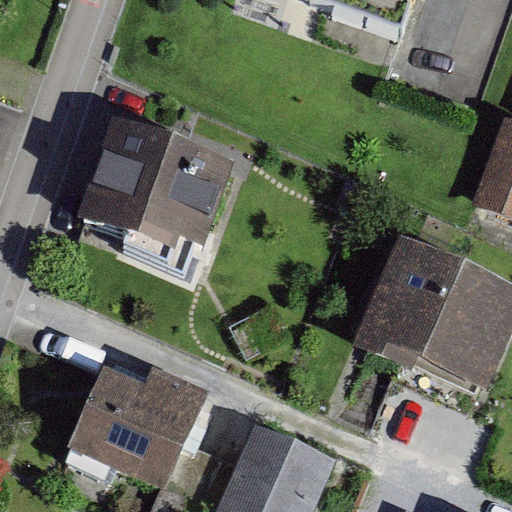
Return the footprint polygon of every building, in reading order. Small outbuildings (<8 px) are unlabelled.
[(414,0),(285,0),(401,39),(414,0)] [(249,177),(130,134),(94,236),(213,278),(249,177)] [(511,145),(488,207),(511,216),(511,145)] [(511,372),(511,295),(416,250),(368,350),(494,410),(511,372)] [(163,496),(200,412),(113,374),(76,459),(163,496)] [(315,511),(330,479),(258,447),(228,511),(315,511)]
